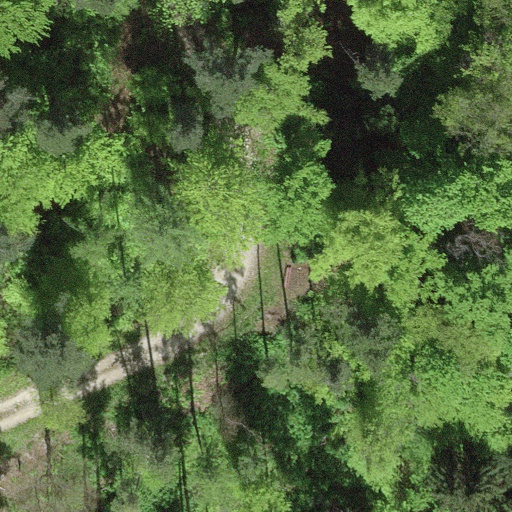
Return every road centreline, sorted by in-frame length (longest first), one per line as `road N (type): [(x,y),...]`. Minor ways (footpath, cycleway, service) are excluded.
road 1 (track): [(180,0),(256,177),(260,227),(248,269),(227,304),(189,334),(0,423)]
road 2 (track): [(0,234),(67,181),(102,131),(119,92),(129,0)]
